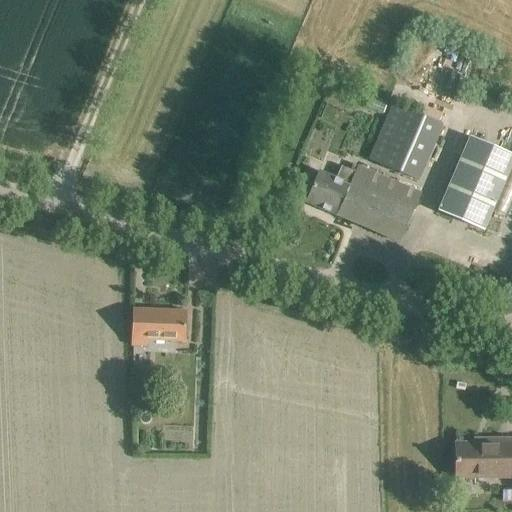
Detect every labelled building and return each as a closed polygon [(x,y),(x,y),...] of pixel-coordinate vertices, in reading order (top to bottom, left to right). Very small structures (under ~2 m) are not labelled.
[(418,183),(441,126),(392,104),(369,162),(418,183)] [(480,232),(511,160),(511,156),(469,137),(436,212),(480,232)] [(399,244),(421,195),(353,165),(350,171),(341,166),(335,180),(318,173),(305,203),(399,244)] [(183,342),(184,311),(133,309),(131,345),(146,346),(146,340),(183,342)] [(511,477),(511,438),(480,439),(480,443),(454,443),(454,477),(511,477)] [(511,490),(502,490),(502,501),(511,501),(511,490)]
